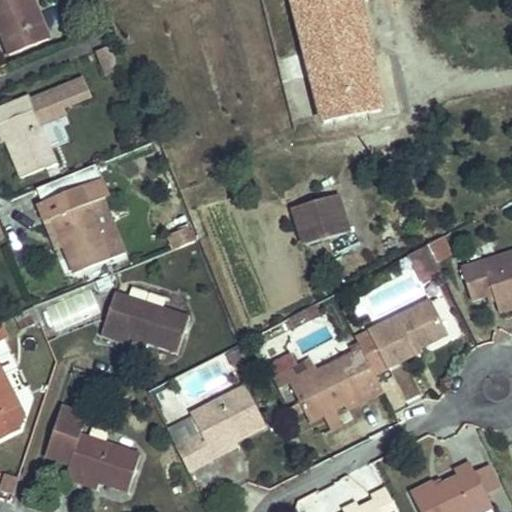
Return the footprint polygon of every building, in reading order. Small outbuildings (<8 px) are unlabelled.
[(49,40),(33,0),(0,0),(0,32),(1,34),(9,56),(49,40)] [(95,5),(92,0),(77,0),(82,11),(95,5)] [(290,0),(175,0),(196,84),(290,61),(304,58),(290,0)] [(359,1),(358,0),(290,0),(299,37),(330,31),(325,8),(359,1)] [(381,112),(359,1),(325,8),(330,31),(299,37),(304,58),(290,61),(294,80),(315,76),(324,124),(381,112)] [(121,72),(111,46),(96,53),(106,78),(121,72)] [(58,164),(42,126),(66,115),(63,109),(92,97),(84,79),(31,101),(29,96),(0,108),(0,130),(5,143),(20,179),(58,164)] [(126,254),(104,200),(109,198),(102,181),(39,206),(46,224),(53,221),(75,275),(126,254)] [(346,234),(335,197),(294,209),(306,246),(346,234)] [(190,228),(181,206),(175,209),(184,231),(190,228)] [(196,242),(190,228),(184,231),(175,234),(181,248),(196,242)] [(181,248),(175,234),(170,236),(176,250),(181,248)] [(450,256),(441,239),(427,247),(435,263),(450,256)] [(435,263),(427,247),(411,255),(426,283),(441,275),(435,263)] [(511,253),(461,270),(472,302),(487,297),(493,295),(495,301),(499,314),(511,309),(511,253)] [(100,292),(113,286),(109,277),(97,282),(100,292)] [(178,355),(190,317),(116,293),(102,337),(123,344),(125,338),(178,355)] [(495,301),(493,295),(487,297),(489,303),(495,301)] [(420,349),(447,336),(430,302),(356,339),(359,344),(375,376),(422,353),(420,349)] [(295,329),(324,314),(318,304),(290,320),(295,329)] [(22,331),(36,324),(30,313),(16,321),(22,331)] [(146,345),(125,338),(123,344),(144,351),(146,345)] [(30,387),(6,339),(0,342),(0,367),(14,395),(30,387)] [(348,412),(384,394),(375,376),(359,344),(350,349),(353,354),(318,372),(291,386),(300,404),(289,410),(293,418),(304,413),(310,424),(345,407),(348,412)] [(253,372),(241,349),(229,355),(241,378),(253,372)] [(291,386),(318,372),(311,361),(298,368),(291,355),(268,368),(280,391),(290,385),(291,386)] [(14,395),(0,367),(0,438),(19,429),(24,415),(14,395)] [(212,455),(266,427),(246,388),(191,417),(200,435),(176,448),(189,474),(215,460),(212,455)] [(129,493),(140,456),(81,437),(87,418),(61,409),(45,458),(70,466),(66,479),(97,489),(99,483),(129,493)] [(342,426),(335,412),(324,417),(331,432),(342,426)] [(200,435),(192,419),(168,432),(176,448),(200,435)] [(305,450),(298,438),(292,442),(298,454),(305,450)] [(215,460),(239,448),(236,442),(212,455),(215,460)] [(286,481),(305,472),(300,461),(281,471),(286,481)] [(475,473),(471,465),(456,472),(458,477),(437,488),(434,483),(411,495),(419,511),(492,511),(491,509),(493,508),(487,496),(475,473)] [(501,489),(490,466),(475,473),(487,496),(501,489)] [(13,495),(19,479),(7,475),(2,492),(13,495)] [(396,511),(386,490),(371,497),(374,502),(360,509),(354,511),(396,511)] [(321,511),(326,508),(317,499),(304,511),(321,511)]
